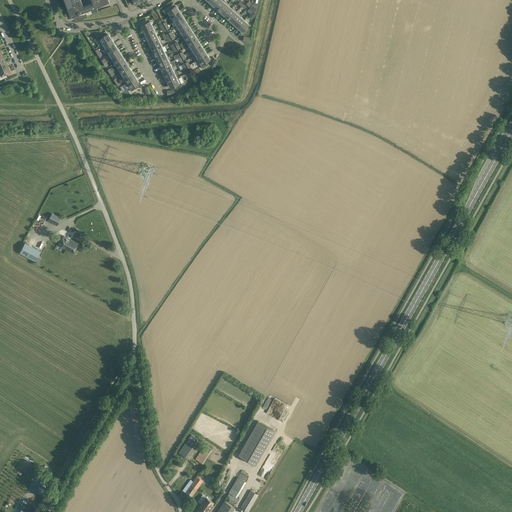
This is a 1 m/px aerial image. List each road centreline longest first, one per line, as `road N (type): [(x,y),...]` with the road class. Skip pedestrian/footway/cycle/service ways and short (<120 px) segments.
road 1 (primary): [(298,511),(511,130)]
road 2 (unclassified): [(96,191),(131,286),(134,345),(126,380)]
road 3 (residential): [(113,21),(156,89),(127,16)]
road 4 (unclassified): [(126,380),(48,511)]
road 5 (unclassified): [(180,511),(151,450),(138,388),(126,380)]
